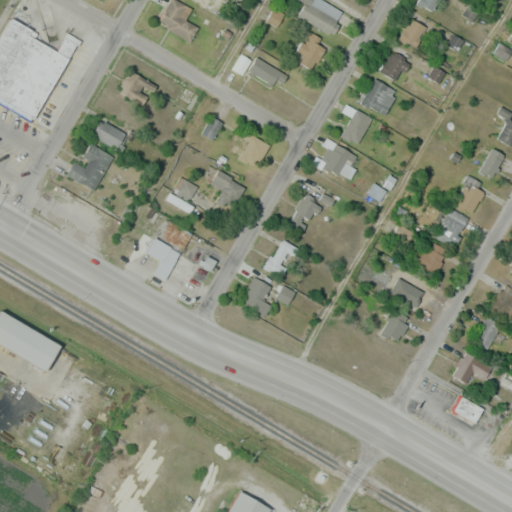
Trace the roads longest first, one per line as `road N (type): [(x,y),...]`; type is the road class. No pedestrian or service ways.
road 1 (trunk): [(0,225),(193,338),(319,388),(511,500)]
road 2 (residential): [(193,338),(385,0)]
road 3 (residential): [(334,511),(511,210)]
road 4 (residential): [(69,0),(305,139)]
road 5 (residential): [(2,227),(141,0)]
